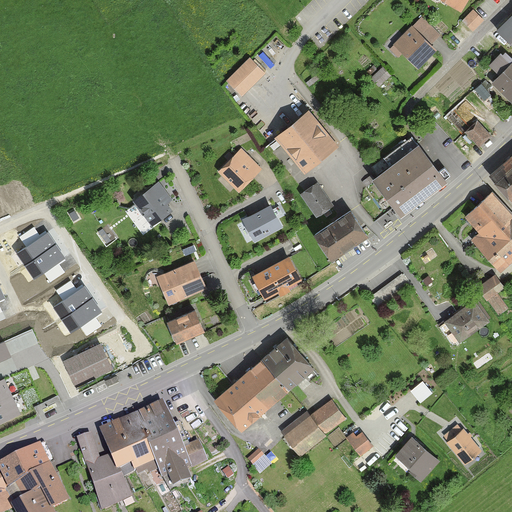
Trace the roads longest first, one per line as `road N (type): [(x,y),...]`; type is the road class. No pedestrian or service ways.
road 1 (residential): [(342,0),(301,40),(288,69),(341,140),(358,208),(393,248)]
road 2 (residential): [(511,2),(407,110),(465,186)]
road 3 (tertiary): [(393,248),(338,289),(186,370)]
road 4 (residential): [(0,228),(47,214),(144,344)]
road 5 (tertiary): [(186,370),(0,451)]
road 6 (residential): [(186,370),(265,511)]
